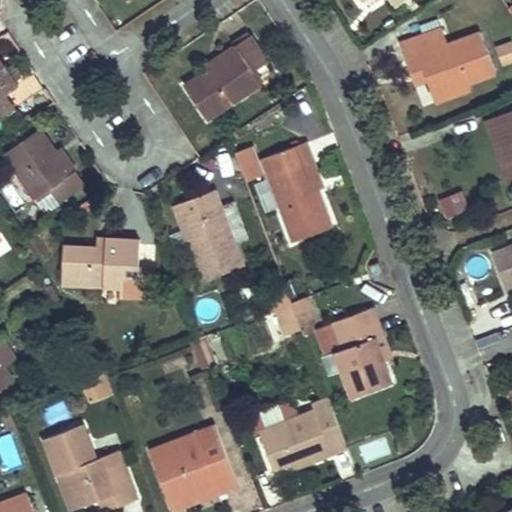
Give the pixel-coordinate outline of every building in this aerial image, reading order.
[(419,25),(422,32),(440,26),(437,18),(419,25)] [(398,41),(406,61),(418,56),(427,81),(433,97),(469,84),(496,74),(480,29),(447,41),(441,25),(440,26),(422,32),(398,41)] [(237,51),(212,67),(185,85),(206,118),(261,82),(254,70),(267,61),(249,34),(233,45),(237,51)] [(511,61),(511,40),(495,46),(502,66),(511,61)] [(209,61),(212,67),(237,51),(233,45),(209,61)] [(91,51),(70,66),(82,82),(103,66),(91,51)] [(406,61),(415,85),(427,81),(418,56),(406,61)] [(275,73),(267,61),(254,70),(261,82),(275,73)] [(0,120),(3,118),(17,109),(7,94),(20,86),(4,62),(0,64),(0,120)] [(469,84),(433,97),(435,103),(471,90),(469,84)] [(511,109),(498,115),(511,150),(511,109)] [(484,120),(508,181),(511,179),(511,150),(498,115),(484,120)] [(69,175),(54,152),(40,131),(5,154),(35,200),(50,190),(58,203),(86,185),(76,170),(69,175)] [(307,160),(314,157),(308,141),(261,159),(292,242),(334,226),(320,189),(318,189),(307,160)] [(253,146),(236,152),(247,181),(264,175),(253,146)] [(61,147),(54,152),(69,175),(76,170),(61,147)] [(325,187),(314,157),(307,160),(318,189),(320,189),(325,187)] [(217,189),(172,206),(201,281),(246,264),(236,239),(223,205),(217,189)] [(469,208),(462,190),(439,199),(446,217),(469,208)] [(247,235),(235,201),(223,205),(236,239),(247,235)] [(96,246),(64,244),(62,286),(121,289),(120,299),(138,300),(140,266),(141,239),(107,237),(107,246),(96,246)] [(97,237),(96,246),(107,246),(107,237),(97,237)] [(511,242),(492,250),(506,289),(511,286),(511,242)] [(378,263),(369,267),(375,281),(384,277),(378,263)] [(153,301),(154,267),(140,266),(138,300),(153,301)] [(270,298),(274,308),(292,301),(288,291),(270,298)] [(308,295),(292,301),(302,328),(303,333),(314,329),(307,310),(313,307),(308,295)] [(292,301),(274,308),(284,334),(302,328),(292,301)] [(373,305),(335,320),(345,348),(337,351),(344,371),(354,396),(392,381),(385,362),(376,338),(384,335),(373,305)] [(345,348),(335,320),(314,328),(332,376),(344,371),(337,351),(345,348)] [(205,334),(197,337),(209,367),(217,364),(205,334)] [(393,359),(384,335),(376,338),(385,362),(393,359)] [(209,367),(197,337),(191,340),(203,369),(209,367)] [(0,341),(0,368),(1,370),(7,367),(18,359),(5,338),(0,341)] [(87,360),(75,364),(82,383),(94,378),(87,360)] [(65,389),(82,383),(75,364),(57,370),(65,389)] [(0,390),(15,380),(7,367),(1,370),(0,368),(0,390)] [(90,402),(112,394),(104,374),(94,378),(82,383),(90,402)] [(310,457),(313,465),(348,451),(327,398),(310,404),(312,410),(297,416),(294,407),(282,402),(250,415),(246,422),(250,433),(256,430),(272,472),(290,465),(310,457)] [(173,511),(195,502),(192,494),(215,485),(218,494),(238,486),(214,423),(149,448),(173,511)] [(44,439),(58,476),(67,473),(80,507),(95,501),(114,494),(119,507),(140,499),(121,450),(98,459),(84,424),(44,439)] [(290,465),(293,472),(313,465),(310,457),(290,465)] [(58,476),(71,510),(80,507),(67,473),(58,476)] [(192,494),(195,502),(218,494),(215,485),(192,494)] [(0,511),(33,511),(26,491),(0,501),(0,511)] [(95,501),(99,511),(104,511),(119,507),(114,494),(95,501)]
